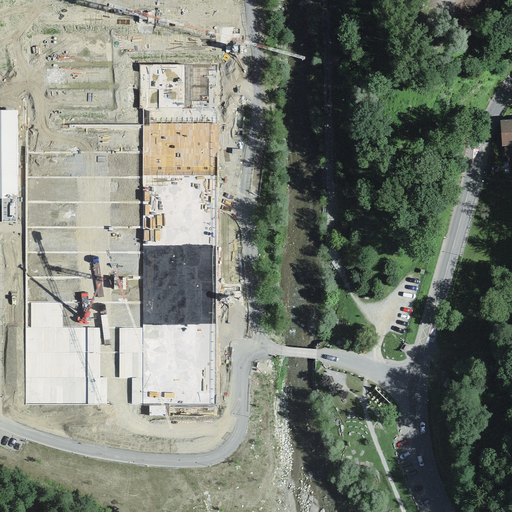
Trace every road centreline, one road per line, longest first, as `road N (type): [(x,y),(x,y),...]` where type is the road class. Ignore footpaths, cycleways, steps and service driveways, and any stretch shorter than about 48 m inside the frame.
road 1 (unclassified): [(414,381),(478,153),(511,85)]
road 2 (unclassified): [(240,345),(317,353),(414,381)]
road 3 (unclassified): [(446,511),(411,434),(414,381)]
